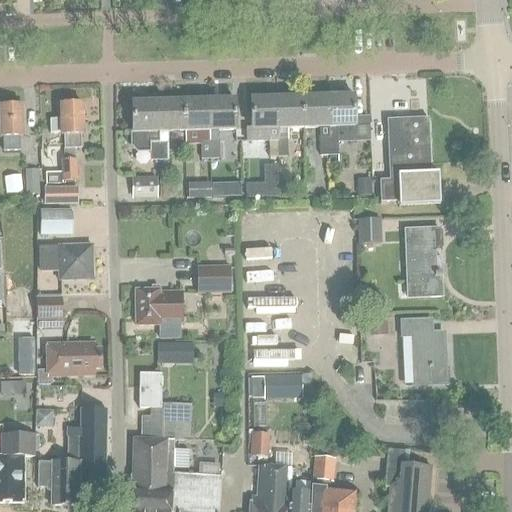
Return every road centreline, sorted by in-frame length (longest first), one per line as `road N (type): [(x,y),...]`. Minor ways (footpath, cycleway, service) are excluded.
road 1 (residential): [(510,511),(493,62)]
road 2 (residential): [(111,511),(107,74)]
road 3 (residential): [(107,74),(493,62)]
road 4 (residential): [(490,4),(106,18)]
